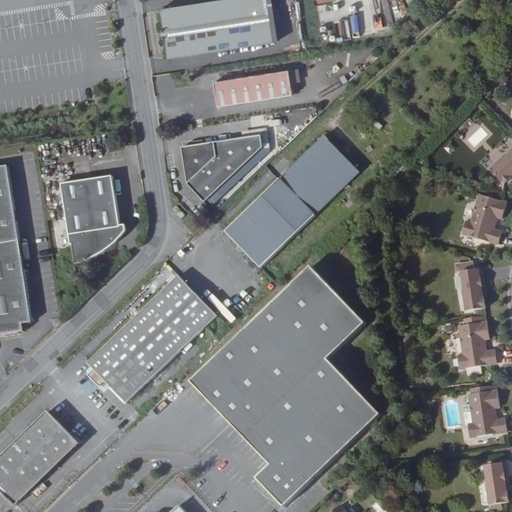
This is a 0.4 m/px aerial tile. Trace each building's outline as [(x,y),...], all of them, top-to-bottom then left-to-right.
[(273,42),(266,0),(217,0),(163,8),(170,57),(273,42)] [(216,82),(219,106),(294,95),(290,70),(216,82)] [(474,150),(492,133),(475,115),(457,132),(474,150)] [(205,144),(192,146),(183,147),(189,184),(205,202),(263,148),(261,135),(205,144)] [(361,172),(326,135),(226,231),(262,268),(361,172)] [(507,154),(491,169),(505,184),(511,177),(511,176),(511,151),(508,155),(507,154)] [(9,166),(0,167),(0,335),(25,332),(24,324),(33,322),(9,166)] [(101,254),(116,243),(114,229),(121,228),(113,176),(62,184),(72,245),(74,245),(77,262),(86,260),(86,262),(90,260),(101,254)] [(498,219),(502,220),(507,202),(479,194),(471,222),(467,221),(463,235),(499,245),(503,231),(495,229),(491,228),(492,225),(496,226),(498,219)] [(182,220),(186,215),(177,206),(173,210),(182,220)] [(127,227),(121,228),(114,229),(116,243),(128,233),(127,227)] [(463,290),(467,311),(487,308),(485,298),(484,298),(482,282),(485,281),(483,268),(475,270),(474,262),(457,265),(458,272),(462,272),(465,290),(463,290)] [(329,359),(367,323),(313,267),(213,362),(252,402),(231,422),(272,465),(258,479),(285,507),(382,415),(329,359)] [(106,381),(127,403),(218,316),(180,276),(89,363),(95,370),(89,375),(100,386),(106,381)] [(486,341),(491,340),(488,322),(459,326),(463,355),(459,356),(461,370),(498,364),(496,350),(488,351),(484,352),(483,349),(487,348),(486,341)] [(252,402),(213,362),(192,381),(231,422),(252,402)] [(471,438),(478,437),(501,434),(508,432),(506,418),(498,419),(494,420),(494,417),(497,417),(496,409),(501,408),(498,390),(469,394),(474,423),(469,424),(471,438)] [(469,424),(474,423),(471,405),(464,406),(467,424),(469,424)] [(49,411),(0,458),(0,488),(17,506),(80,444),(49,411)] [(501,434),(478,437),(479,442),(501,439),(501,434)] [(487,484),(490,506),(510,502),(509,492),(508,492),(505,476),(509,475),(507,462),(485,466),(488,484),(487,484)]
